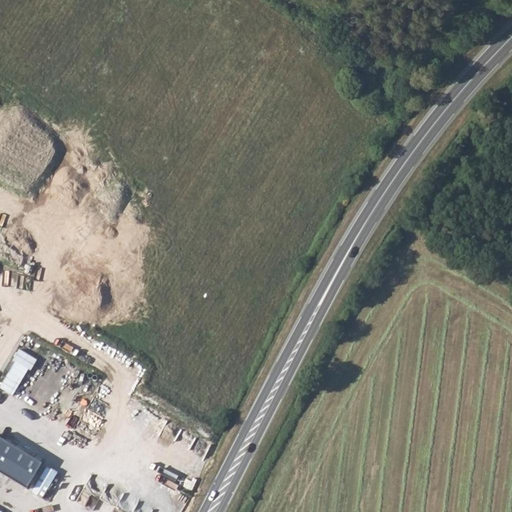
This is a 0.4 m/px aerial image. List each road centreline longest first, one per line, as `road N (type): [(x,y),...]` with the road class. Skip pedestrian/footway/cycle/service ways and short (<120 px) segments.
road 1 (primary): [(511,38),(457,94),(384,191),(211,511)]
road 2 (unknown): [(0,414),(65,459),(52,511)]
